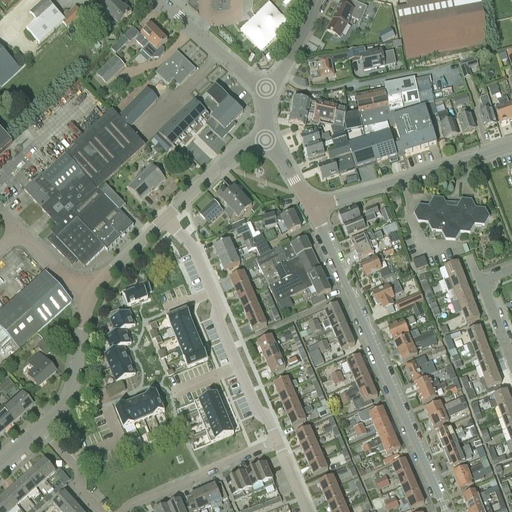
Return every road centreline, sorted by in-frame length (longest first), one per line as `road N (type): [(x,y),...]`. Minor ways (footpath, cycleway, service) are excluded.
road 1 (tertiary): [(445,511),(311,209)]
road 2 (residential): [(210,284),(145,313),(141,332),(167,397),(237,367)]
road 3 (residential): [(311,209),(511,144)]
road 4 (residential): [(278,441),(123,511)]
road 5 (residential): [(42,430),(63,412),(74,385),(87,293)]
road 6 (residential): [(268,97),(161,0)]
road 7 (residential): [(266,136),(238,149),(166,220)]
